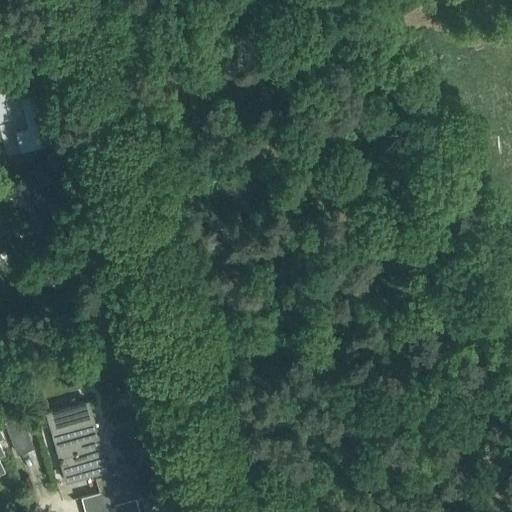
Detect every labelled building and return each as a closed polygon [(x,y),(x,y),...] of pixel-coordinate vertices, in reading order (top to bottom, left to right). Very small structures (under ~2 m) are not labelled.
[(50,141),(38,94),(5,103),(5,105),(6,104),(18,149),(38,143),(38,144),(50,141)] [(40,176),(35,166),(23,171),(28,182),(40,176)] [(38,216),(57,208),(46,181),(27,189),(38,216)] [(47,409),(56,440),(66,479),(108,467),(89,397),(47,409)] [(16,402),(1,408),(18,451),(33,445),(28,433),(37,429),(32,414),(22,418),(16,402)] [(96,476),(100,491),(138,480),(134,465),(96,476)] [(167,478),(161,492),(172,497),(178,482),(167,478)] [(142,495),(138,480),(100,491),(106,511),(105,511),(139,511),(135,497),(142,495)]
